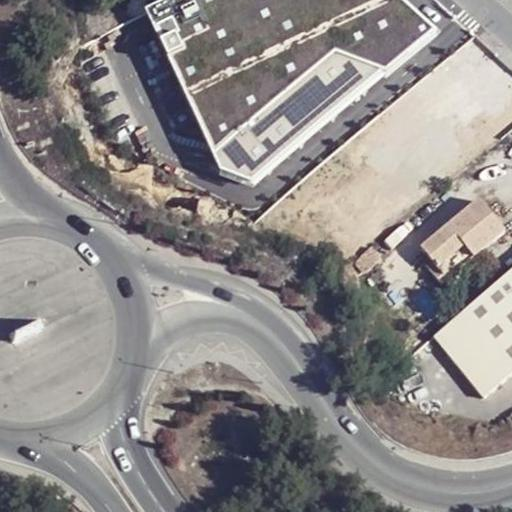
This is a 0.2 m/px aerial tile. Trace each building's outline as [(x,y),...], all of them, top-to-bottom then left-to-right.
[(178,0),(122,25),(129,39),(153,30),(165,57),(254,18),(295,0),(178,0)] [(259,31),(254,18),(165,57),(171,72),(259,31)] [(464,83),(404,129),(429,161),(487,113),(464,83)] [(429,161),(404,129),(343,177),(371,214),(391,198),(380,187),(396,176),(403,181),(429,161)] [(411,193),(403,181),(396,176),(380,187),(391,198),(396,206),(411,193)] [(427,259),(421,266),(442,290),(506,237),(480,207),(422,252),(427,259)] [(365,277),(381,260),(363,238),(342,254),(365,277)] [(511,379),(511,278),(434,340),(484,402),(511,379)]
